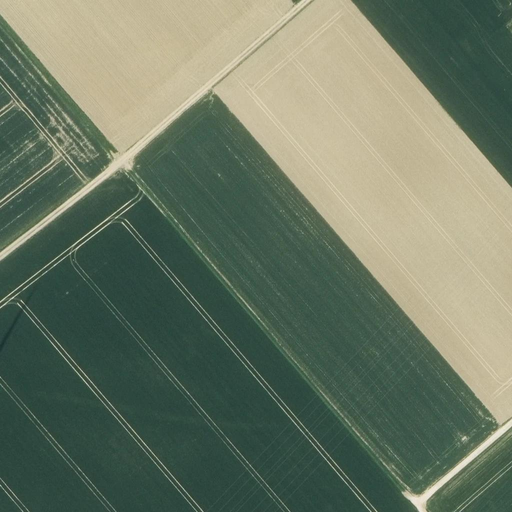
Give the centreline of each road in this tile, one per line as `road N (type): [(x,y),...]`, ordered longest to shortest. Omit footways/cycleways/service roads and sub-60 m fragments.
road 1 (track): [(0,16),(392,476)]
road 2 (track): [(0,261),(325,0)]
